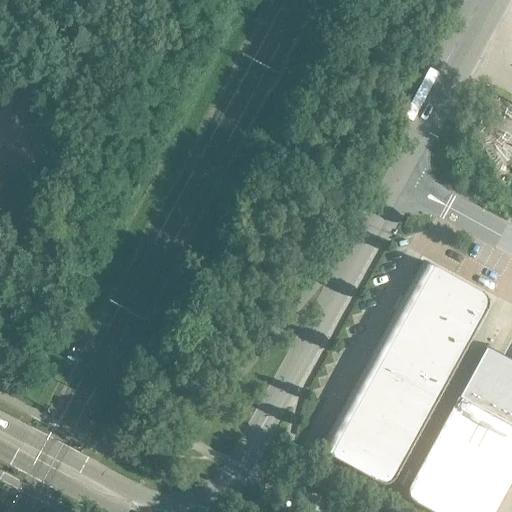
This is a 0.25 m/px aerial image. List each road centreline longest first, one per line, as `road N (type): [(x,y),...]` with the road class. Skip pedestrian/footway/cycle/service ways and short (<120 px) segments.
road 1 (unclassified): [(242,469),(397,182)]
road 2 (unclassified): [(242,469),(199,498),(156,501),(0,423)]
road 3 (unclassified): [(397,182),(498,0)]
road 4 (unclassified): [(0,446),(119,511)]
road 5 (unclassified): [(511,245),(397,182)]
